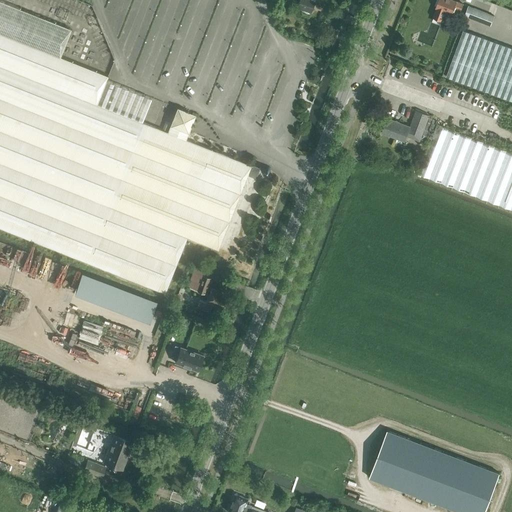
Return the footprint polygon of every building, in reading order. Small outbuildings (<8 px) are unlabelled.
[(0,0),(0,227),(165,293),(187,237),(218,250),(252,165),(186,139),(188,133),(170,126),(168,132),(142,122),(152,99),(107,81),(109,76),(60,57),(71,29),(0,0)] [(311,15),(313,10),(316,4),(305,0),(301,0),(298,9),(311,15)] [(437,9),(434,18),(443,21),(446,12),(452,14),(454,9),(461,11),(464,5),(450,0),(439,0),(436,8),(437,9)] [(465,17),(484,23),(491,26),(494,17),(469,7),(465,17)] [(511,48),(463,31),(446,77),(511,101),(511,48)] [(401,62),(388,60),(386,73),(399,75),(401,62)] [(430,117),(416,112),(410,127),(388,119),(383,133),(405,142),(407,136),(421,141),(430,117)] [(418,176),(511,211),(511,152),(437,125),(418,176)] [(252,165),(248,176),(256,179),(260,168),(252,165)] [(209,312),(212,305),(222,308),(227,293),(212,287),(210,291),(207,290),(211,278),(203,275),(207,265),(197,261),(187,287),(209,295),(206,303),(199,300),(196,307),(209,312)] [(83,270),(76,291),(152,317),(159,295),(83,270)] [(174,330),(184,333),(187,326),(177,322),(174,330)] [(137,333),(132,347),(138,350),(143,335),(137,333)] [(175,345),(172,352),(178,354),(175,362),(198,370),(203,355),(175,345)] [(485,511),(500,473),(387,430),(369,478),(459,511),(485,511)] [(133,441),(113,434),(103,463),(123,470),(133,441)] [(345,451),(319,441),(315,452),(313,456),(329,462),(339,466),(345,451)] [(88,459),(84,471),(101,478),(106,466),(88,459)] [(22,486),(21,495),(32,497),(34,488),(22,486)] [(229,511),(263,511),(252,508),(252,506),(246,504),(248,499),(235,494),(229,511)] [(89,511),(90,511),(61,500),(56,511),(89,511)]
